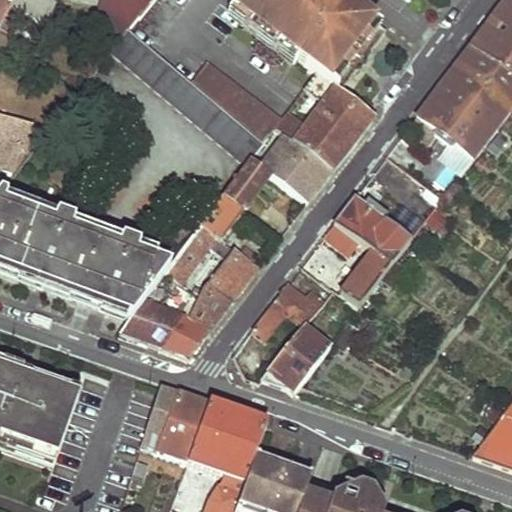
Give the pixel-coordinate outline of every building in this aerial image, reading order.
[(37,0),(0,0),(0,27),(1,27),(8,12),(44,26),(52,6),(37,0)] [(141,13),(113,3),(105,0),(101,0),(92,22),(106,30),(122,37),(126,32),(141,13)] [(113,0),(113,3),(141,13),(151,0),(113,0)] [(243,0),(233,13),(253,28),(274,0),(243,0)] [(274,0),(253,28),(317,78),(339,94),(385,35),(359,15),(345,3),(345,0),(274,0)] [(345,0),(345,3),(359,15),(367,5),(360,0),(345,0)] [(471,164),(511,109),(511,0),(506,0),(488,24),(441,86),(406,133),(426,148),(436,136),(471,164)] [(106,30),(82,63),(95,72),(108,55),(122,37),(106,30)] [(189,86),(126,32),(122,37),(108,55),(244,169),(248,165),(262,146),(189,86)] [(280,123),(208,63),(189,86),(262,146),(280,123)] [(339,94),(317,78),(308,88),(328,102),(291,148),(329,177),(351,149),(372,120),(339,94)] [(0,118),(0,140),(4,141),(0,148),(0,170),(6,175),(21,147),(34,150),(48,131),(0,118)] [(282,141),(258,173),(267,179),(305,208),(317,193),(329,177),(291,148),(282,141)] [(244,169),(221,201),(241,215),(267,179),(258,173),(248,165),(244,169)] [(0,274),(128,324),(163,277),(167,273),(135,260),(137,252),(120,245),(117,253),(70,234),(72,226),(56,221),(53,227),(3,207),(5,200),(0,198),(0,274)] [(221,201),(198,232),(219,246),(241,215),(221,201)] [(345,212),(333,228),(358,246),(369,255),(390,270),(410,243),(353,202),(345,212)] [(324,240),(348,259),(358,246),(333,228),(324,240)] [(207,253),(216,260),(224,250),(219,246),(198,232),(167,273),(163,277),(176,287),(180,289),(207,253)] [(224,250),(216,260),(223,265),(206,290),(230,307),(248,283),(255,273),(224,250)] [(369,255),(338,297),(358,312),(390,270),(369,255)] [(128,324),(118,339),(141,347),(162,354),(188,320),(165,309),(176,287),(163,277),(128,324)] [(304,301),(286,289),(272,306),(304,329),(320,309),(323,306),(309,296),(304,301)] [(201,346),(230,307),(206,290),(202,295),(194,291),(192,297),(197,302),(194,308),(188,320),(162,354),(175,359),(188,364),(201,346)] [(332,294),(326,304),(323,306),(320,309),(341,324),(338,328),(344,332),(358,312),(338,297),(332,294)] [(192,297),(187,305),(194,308),(197,302),(192,297)] [(301,332),(259,383),(296,396),(329,352),(321,346),(323,341),(314,333),(310,338),(301,332)] [(0,373),(0,444),(56,462),(77,399),(0,373)] [(159,390),(138,453),(187,469),(209,408),(199,404),(159,390)] [(511,403),(470,461),(511,475),(511,403)] [(209,408),(187,469),(223,483),(244,490),(266,427),(238,418),(209,408)] [(151,469),(135,463),(126,489),(138,494),(140,489),(144,490),(151,469)] [(244,490),(223,483),(218,494),(239,501),(244,490)] [(205,509),(204,511),(234,511),(239,501),(218,494),(205,509)] [(306,499),(300,511),(365,511),(368,504),(363,494),(354,501),(351,509),(350,511),(341,511),(338,511),(306,499)]
